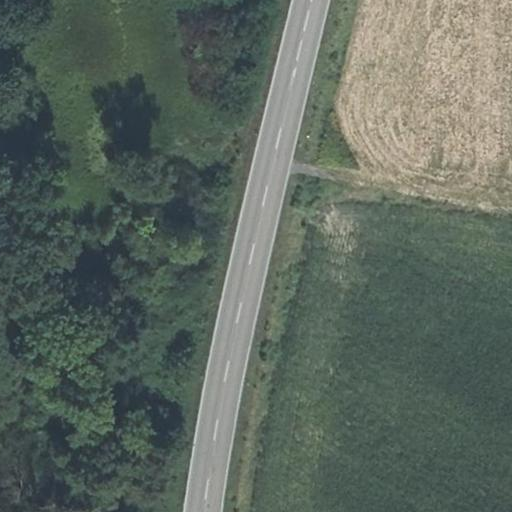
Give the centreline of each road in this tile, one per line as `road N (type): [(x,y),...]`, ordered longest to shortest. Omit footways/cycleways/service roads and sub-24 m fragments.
road 1 (tertiary): [(315,0),(248,280),(208,511)]
road 2 (track): [(511,197),(275,166)]
